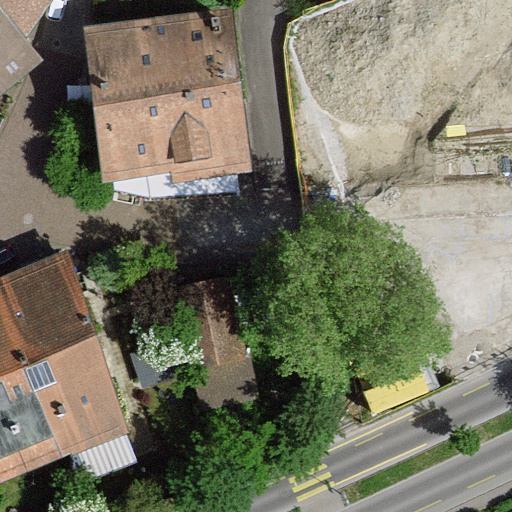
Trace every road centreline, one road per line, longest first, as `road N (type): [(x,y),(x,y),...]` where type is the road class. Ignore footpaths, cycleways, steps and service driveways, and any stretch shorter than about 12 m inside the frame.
road 1 (secondary): [(511,388),(243,511)]
road 2 (residential): [(11,208),(62,81),(80,0)]
road 3 (unknown): [(511,199),(293,216)]
road 4 (secondary): [(394,511),(511,456)]
